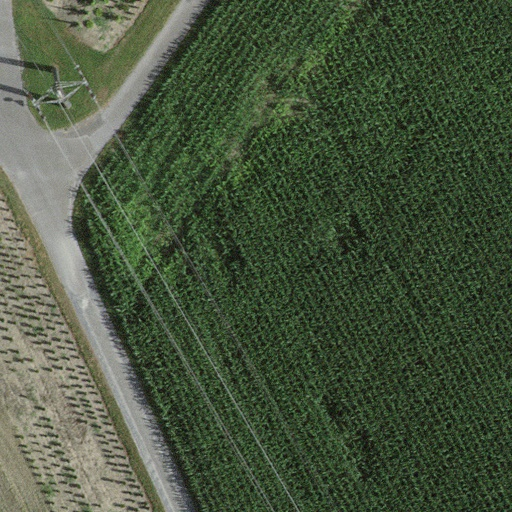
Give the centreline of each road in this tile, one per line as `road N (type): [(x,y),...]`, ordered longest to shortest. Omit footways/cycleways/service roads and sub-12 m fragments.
road 1 (track): [(0,136),(172,511)]
road 2 (track): [(191,0),(40,214)]
